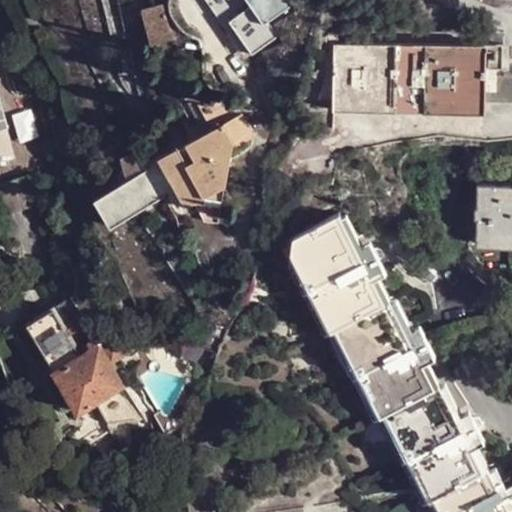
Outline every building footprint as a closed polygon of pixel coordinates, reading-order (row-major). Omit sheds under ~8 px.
[(203,0),(214,16),(230,9),(227,0),(245,0),(249,5),(228,21),(253,56),(280,39),(271,25),(292,11),(286,0),(203,0)] [(165,4),(156,7),(165,40),(174,38),(165,4)] [(335,67),(335,48),(335,41),(339,40),(339,18),(328,19),(326,67),(328,67),(335,67)] [(487,49),(335,48),(335,67),(335,97),(334,108),(364,109),(456,110),(486,110),(486,100),(511,100),(511,72),(497,72),(497,66),(487,65),(487,49)] [(319,96),(335,97),(335,67),(328,67),(319,96)] [(0,128),(8,126),(0,98),(0,128)] [(201,139),(170,156),(179,172),(169,178),(175,187),(185,182),(197,203),(207,221),(221,223),(236,142),(226,124),(215,106),(189,104),(207,135),(201,139)] [(122,159),(129,185),(148,175),(141,154),(122,159)] [(179,172),(170,156),(161,161),(169,178),(179,172)] [(148,175),(129,185),(103,201),(109,214),(109,217),(110,221),(112,223),(114,225),(117,225),(119,225),(163,201),(148,175)] [(187,209),(197,203),(185,182),(175,187),(187,209)] [(511,182),(479,182),(478,203),(480,204),(480,215),(477,215),(477,235),(511,236),(511,182)] [(340,213),(294,237),(318,283),(339,323),(344,322),(367,366),(387,408),(392,406),(415,451),(436,493),(443,490),(453,511),(454,511),(511,511),(510,507),(511,505),(511,487),(511,488),(507,478),(503,480),(498,483),(491,469),(488,467),(484,468),(471,441),(477,436),(467,417),(460,420),(440,382),(435,384),(421,356),(429,352),(417,332),(410,336),(390,297),(385,300),(371,272),(378,268),(369,247),(360,251),(340,213)] [(318,283),(294,237),(289,257),(305,288),(318,283)] [(374,245),(369,247),(378,268),(383,265),(374,245)] [(332,327),(339,323),(318,283),(305,288),(326,331),(332,327)] [(78,355),(100,344),(74,299),(54,310),(78,355)] [(102,346),(100,344),(78,355),(54,310),(30,324),(13,334),(15,338),(8,341),(14,357),(0,364),(0,367),(8,384),(36,372),(35,364),(49,358),(80,410),(99,401),(111,422),(144,422),(111,362),(132,349),(124,335),(102,346)] [(355,372),(367,366),(344,322),(339,323),(332,327),(355,372)] [(423,329),(417,332),(429,352),(434,349),(423,329)] [(191,340),(186,352),(211,363),(216,350),(191,340)] [(381,412),(387,408),(367,366),(355,372),(376,414),(381,412)] [(404,457),(415,451),(392,406),(387,408),(381,412),(404,457)] [(472,414),(467,417),(477,436),(482,434),(472,414)] [(430,496),(436,493),(415,451),(404,457),(425,498),(430,496)] [(438,511),(450,511),(453,511),(443,490),(436,493),(430,496),(438,511)]
